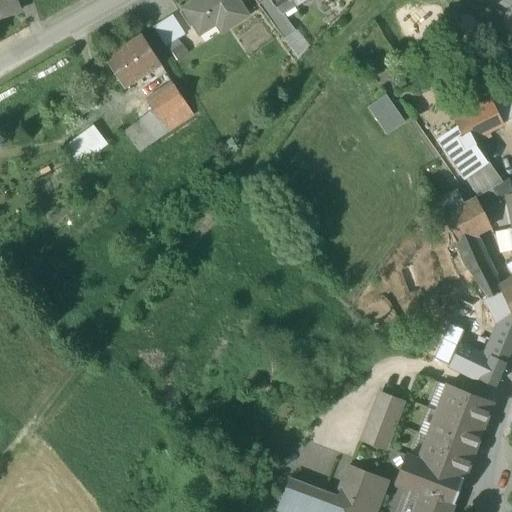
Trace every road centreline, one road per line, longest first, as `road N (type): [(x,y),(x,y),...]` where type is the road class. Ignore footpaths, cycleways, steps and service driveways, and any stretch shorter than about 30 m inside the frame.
road 1 (track): [(387,0),(0,507)]
road 2 (residential): [(0,80),(129,0)]
